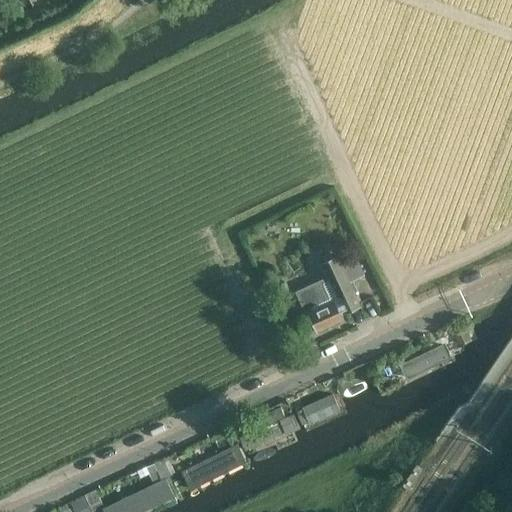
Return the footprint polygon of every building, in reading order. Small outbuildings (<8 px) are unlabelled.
[(296,291),(305,311),(312,307),(313,310),(308,313),(317,330),(341,319),(338,312),(342,310),(343,312),(359,304),(349,284),(341,266),(337,257),(321,265),(328,280),(323,283),(322,280),(296,291)] [(364,277),(356,259),(341,266),(349,284),(364,277)] [(449,333),(398,357),(409,379),(459,355),(449,333)] [(336,390),(294,410),(305,432),(346,412),(336,390)] [(305,432),(294,410),(236,437),(247,460),(305,432)] [(249,465),(236,437),(176,466),(189,492),(249,465)] [(155,511),(178,501),(164,472),(89,507),(91,511),(155,511)]
